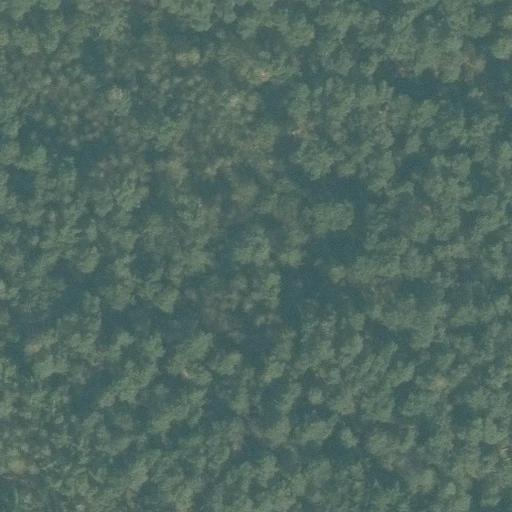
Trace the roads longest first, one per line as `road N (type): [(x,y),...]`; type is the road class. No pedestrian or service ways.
road 1 (track): [(511,177),(96,317)]
road 2 (track): [(0,234),(96,317)]
